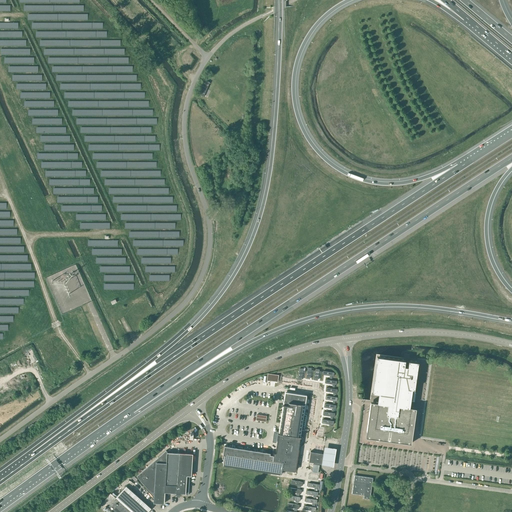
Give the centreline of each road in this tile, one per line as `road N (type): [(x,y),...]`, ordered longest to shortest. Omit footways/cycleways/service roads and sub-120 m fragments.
road 1 (motorway): [(279,0),(271,162),(235,273),(169,347),(34,455)]
road 2 (motorway): [(474,157),(34,455)]
road 3 (unclassified): [(0,439),(144,337),(196,286),(209,224),(188,161),(184,114),(207,57)]
road 4 (motorway): [(130,410),(511,158)]
road 5 (motorway): [(130,410),(249,342),(324,313),(415,306),(511,320)]
road 6 (motorway): [(474,157),(412,181),(380,183),(345,173),(311,144),(295,106),(295,70),(318,22),(349,0)]
road 7 (secondary): [(53,511),(187,409)]
road 8 (secondary): [(511,344),(437,332),(346,338)]
road 9 (motorway): [(0,504),(130,410)]
road 10 (secondary): [(195,404),(262,362),(339,339)]
road 11 (tertiary): [(330,511),(347,422),(347,371)]
road 12 (motorway): [(511,291),(494,266),(486,231),(493,195),(511,169)]
road 13 (unclassified): [(511,491),(411,478),(408,511)]
